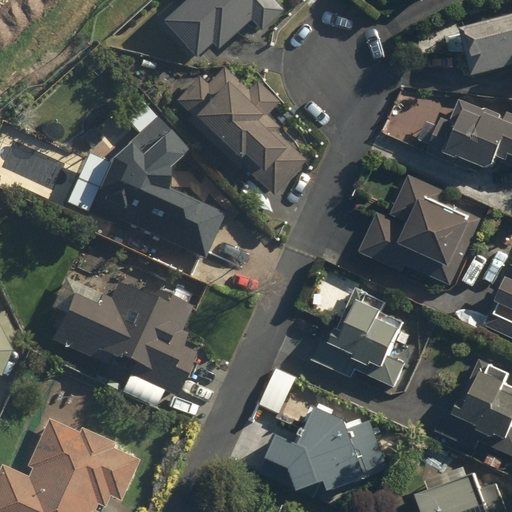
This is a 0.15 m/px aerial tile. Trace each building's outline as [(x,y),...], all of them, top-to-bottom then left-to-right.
[(185,0),(162,20),(195,57),(211,44),(215,48),(249,18),(261,31),(285,10),(275,0),(185,0)] [(511,14),(450,28),(455,54),(470,51),(476,77),(511,69),(511,14)] [(188,119),(269,195),(306,155),(266,117),(282,100),(257,77),(247,87),(223,65),(206,83),(197,75),(174,100),(191,116),(188,119)] [(511,112),(464,96),(457,118),(443,113),(440,123),(429,119),(420,144),(498,172),(505,152),(511,154),(511,112)] [(155,119),(108,159),(92,210),(160,232),(153,256),(202,272),(223,206),(166,187),(185,146),(155,119)] [(414,175),(393,218),(380,212),(360,252),(403,273),(407,263),(453,286),(485,218),(451,202),(454,195),(414,175)] [(511,335),(511,242),(503,262),(511,266),(511,276),(489,325),(511,335)] [(119,272),(114,284),(72,265),(52,309),(61,313),(49,340),(129,376),(121,392),(156,408),(164,389),(176,395),(199,345),(177,335),(191,304),(119,272)] [(355,286),(337,327),(333,335),(327,332),(313,363),(400,401),(418,358),(403,351),(414,326),(383,312),(388,300),(355,286)] [(0,371),(18,343),(2,310),(0,310),(0,371)] [(438,430),(480,450),(484,443),(511,456),(511,382),(511,380),(511,371),(483,358),(462,403),(454,399),(438,430)] [(369,413),(357,417),(320,399),(301,439),(285,431),(264,472),(317,498),(327,477),(332,489),(387,471),(369,413)] [(28,475),(2,462),(0,466),(0,511),(102,511),(111,495),(119,499),(139,457),(113,444),(115,440),(80,423),(76,431),(49,418),(27,466),(32,468),(28,475)] [(493,511),(478,476),(422,495),(424,511),(493,511)]
